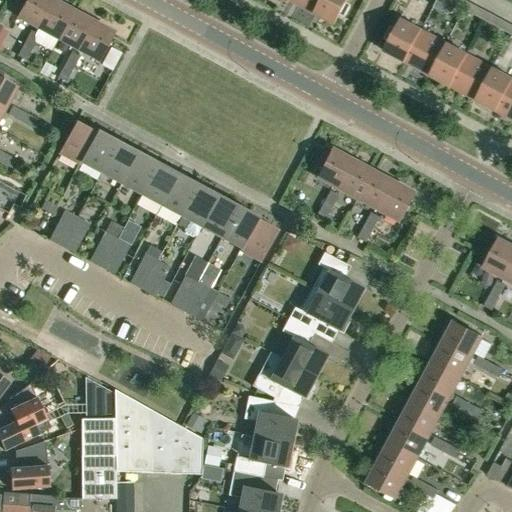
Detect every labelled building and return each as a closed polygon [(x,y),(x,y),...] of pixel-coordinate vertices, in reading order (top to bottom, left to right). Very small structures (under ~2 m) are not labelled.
[(38,28),(52,0),(25,0),(17,17),(38,28)] [(58,39),(73,11),(53,0),(52,0),(38,28),(58,39)] [(289,0),(289,1),(312,13),(318,0),(289,0)] [(318,0),(312,13),(334,25),(340,15),(344,18),(351,5),(346,2),(347,0),(318,0)] [(473,4),(464,0),(456,0),(454,4),(469,12),(473,4)] [(496,17),(482,9),(478,17),(492,25),(496,17)] [(78,49),(93,21),(73,11),(58,39),(78,49)] [(406,63),(423,31),(401,19),(395,29),(391,26),(384,39),(388,41),(383,51),(406,63)] [(93,21),(78,49),(99,61),(114,33),(93,21)] [(511,25),(505,22),(501,29),(511,35),(511,25)] [(0,45),(8,31),(0,26),(0,45)] [(24,43),(32,48),(39,35),(31,31),(24,43)] [(429,76),(446,43),(423,31),(406,63),(429,76)] [(26,60),(32,48),(24,43),(17,56),(26,60)] [(451,88),(469,55),(446,43),(429,76),(451,88)] [(64,65),(72,69),(79,57),(71,52),(64,65)] [(474,100),(491,67),(469,55),(451,88),(474,100)] [(66,82),(72,69),(64,65),(58,77),(66,82)] [(497,112),(511,83),(511,78),(491,67),(474,100),(497,112)] [(0,104),(5,107),(16,86),(0,77),(0,104)] [(511,120),(511,83),(497,112),(511,120)] [(20,121),(25,113),(12,106),(8,114),(20,121)] [(25,113),(20,121),(33,127),(37,119),(25,113)] [(96,132),(76,121),(59,152),(80,164),(81,162),(81,161),(96,132)] [(101,172),(117,141),(97,130),(96,132),(81,161),(81,162),(101,172)] [(121,183),(138,152),(117,141),(101,172),(121,183)] [(337,188),(352,160),(331,149),(316,177),(337,188)] [(141,194),(158,163),(138,152),(121,183),(141,194)] [(3,153),(0,158),(0,161),(11,168),(15,159),(3,153)] [(357,199),(372,171),(352,160),(337,188),(357,199)] [(161,205),(178,173),(158,163),(141,194),(161,205)] [(377,210),(392,182),(372,171),(357,199),(377,210)] [(181,215),(198,184),(178,173),(161,205),(181,215)] [(392,182),(377,210),(397,221),(413,193),(392,182)] [(196,236),(201,226),(218,195),(198,184),(181,215),(176,224),(184,228),(184,229),(185,233),(192,237),(196,236)] [(323,203),(331,208),(338,196),(330,191),(323,203)] [(221,237),(238,206),(218,195),(201,226),(221,237)] [(45,200),(40,209),(53,215),(57,207),(45,200)] [(324,220),(331,208),(323,203),(316,216),(324,220)] [(257,219),(258,219),(259,217),(238,206),(221,237),(241,247),(241,248),(257,219)] [(72,226),(76,217),(64,211),(60,219),(72,226)] [(363,225),(371,230),(378,217),(370,213),(363,225)] [(76,217),(72,226),(85,232),(89,224),(76,217)] [(278,230),(258,219),(257,219),(241,248),(241,247),(240,250),(261,261),(278,230)] [(365,242),(371,230),(363,225),(357,238),(365,242)] [(112,247),(117,239),(104,232),(100,240),(112,247)] [(117,239),(112,247),(125,254),(129,246),(117,239)] [(504,278),(511,264),(511,246),(499,239),(484,267),(504,278)] [(311,289),(350,310),(361,288),(339,276),(346,264),(324,252),(317,264),(323,268),(311,289)] [(140,262),(152,269),(157,261),(144,254),(140,262)] [(207,264),(194,257),(185,275),(197,282),(207,264)] [(157,261),(152,269),(165,275),(169,267),(157,261)] [(193,290),(197,282),(185,275),(180,284),(193,290)] [(491,294),(499,298),(506,286),(497,281),(491,294)] [(197,282),(193,290),(205,297),(210,289),(197,282)] [(346,316),(350,310),(311,289),(300,310),(294,307),(288,319),(310,331),(316,319),(343,334),(351,319),(346,316)] [(216,292),(212,301),(225,307),(229,299),(216,292)] [(492,311),(499,298),(491,294),(484,306),(492,311)] [(303,342),(310,331),(288,319),(281,331),(293,337),(282,359),(314,376),(326,354),(303,342)] [(237,322),(232,332),(241,337),(244,332),(242,325),(237,322)] [(443,342),(471,358),(482,337),(454,322),(443,342)] [(460,378),(471,358),(443,342),(432,363),(460,378)] [(49,360),(38,351),(30,362),(41,370),(45,365),(49,360)] [(486,371),(491,363),(478,356),(474,364),(486,371)] [(302,398),(314,376),(282,359),(274,372),(263,366),(252,386),(274,398),(280,386),(302,398)] [(224,366),(215,361),(209,374),(217,379),(224,366)] [(449,398),(460,378),(432,363),(421,383),(449,398)] [(491,363),(486,371),(499,378),(503,370),(491,363)] [(0,393),(9,382),(0,375),(0,393)] [(18,393),(0,407),(0,426),(1,428),(0,428),(0,443),(3,450),(38,434),(50,428),(29,383),(18,393)] [(439,418),(449,398),(421,383),(410,403),(439,418)] [(200,474),(201,439),(114,390),(114,419),(115,471),(200,474)] [(253,436),(289,444),(294,419),(270,414),(272,401),(248,396),(243,419),(256,422),(253,436)] [(465,411),(469,403),(457,396),(452,405),(465,411)] [(428,438),(439,418),(410,403),(400,423),(428,438)] [(469,403),(465,411),(477,418),(482,410),(469,403)] [(204,422),(192,415),(186,426),(198,433),(204,422)] [(115,498),(115,471),(114,419),(93,419),(81,419),(81,498),(81,499),(115,498)] [(417,458),(428,438),(400,423),(389,443),(417,458)] [(284,468),(289,444),(253,436),(248,460),(235,457),(233,471),(257,476),(260,463),(284,468)] [(443,451),(448,443),(435,437),(431,445),(443,451)] [(10,489),(48,486),(47,466),(46,466),(45,441),(15,451),(16,468),(9,469),(10,489)] [(406,478),(417,458),(389,443),(378,463),(406,478)] [(448,443),(443,451),(456,458),(460,450),(448,443)] [(217,450),(207,448),(203,464),(214,467),(217,450)] [(503,467),(495,462),(488,475),(496,479),(503,467)] [(395,499),(406,478),(378,463),(367,484),(395,499)] [(255,489),(257,476),(233,471),(228,496),(241,498),(238,511),(244,511),(275,511),(279,494),(255,489)] [(422,492),(426,483),(414,477),(409,485),(422,492)] [(426,483),(422,492),(434,498),(439,490),(426,483)] [(29,504),(30,494),(3,492),(2,502),(29,504)] [(41,511),(53,511),(55,498),(55,496),(30,494),(29,504),(31,504),(30,511),(41,511)]
